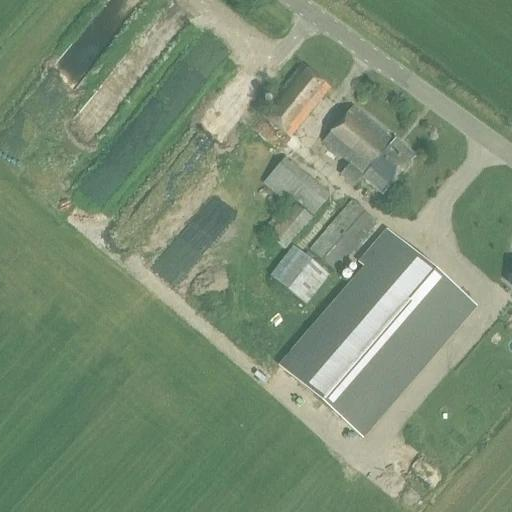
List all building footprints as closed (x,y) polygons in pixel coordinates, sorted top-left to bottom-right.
[(168,5),(143,43),(163,56),(189,18),(168,5)] [(198,64),(214,77),(228,60),(212,47),(198,64)] [(153,62),(133,58),(128,84),(147,89),(153,62)] [(302,65),(261,114),(290,137),(330,88),(302,65)] [(242,127),(268,85),(256,78),(247,93),(234,84),(217,112),(242,127)] [(352,107),(323,142),(330,147),(331,146),(337,151),(336,152),(350,164),(364,175),(362,177),(383,194),(416,155),(395,138),(393,140),(352,107)] [(134,175),(182,133),(175,125),(183,118),(176,110),(167,118),(162,112),(114,153),(134,175)] [(290,196),(304,174),(280,158),(266,180),(290,196)] [(311,181),(295,201),(314,215),(330,196),(311,181)] [(286,202),(261,231),(266,235),(285,250),(312,219),(295,205),(293,207),(286,202)] [(352,202),(310,250),(334,271),(376,223),(352,202)] [(475,211),(464,224),(489,246),(500,233),(475,211)] [(500,250),(511,236),(511,228),(510,227),(495,245),(500,250)] [(366,270),(281,368),(360,436),(472,306),(388,233),(360,265),(366,270)] [(292,246),(268,275),(306,305),(329,276),(292,246)]
